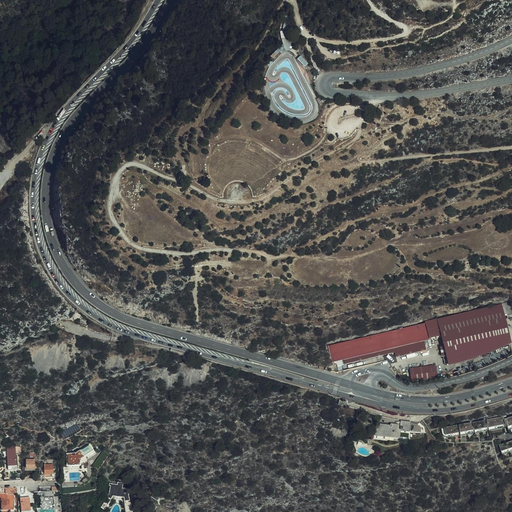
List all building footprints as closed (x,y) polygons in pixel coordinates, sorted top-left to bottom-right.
[(279,32),(285,51),(291,50),(286,30),(279,32)] [(270,56),(275,60),(282,52),(278,48),(270,56)] [(298,59),(304,67),(308,64),(301,56),(298,59)] [(332,361),(344,358),(346,364),(394,353),(395,358),(425,351),(422,340),(442,335),(449,364),(492,353),(492,352),(498,350),(498,349),(505,347),(505,345),(511,343),(502,304),(328,345),(332,361)] [(435,366),(410,369),(411,382),(436,379),(435,366)] [(488,425),(502,422),(501,414),(486,417),(488,425)] [(473,420),(474,428),(486,426),(485,418),(473,420)] [(380,427),(377,426),(376,433),(386,435),(386,437),(400,438),(401,430),(411,431),(411,430),(412,423),(412,422),(402,420),(402,425),(391,424),(391,426),(380,425),(380,427)] [(459,423),(461,430),(473,428),(471,421),(459,423)] [(412,423),(411,430),(420,432),(421,427),(418,424),(412,423)] [(458,423),(445,425),(446,433),(459,431),(458,423)] [(445,435),(460,435),(459,431),(446,433),(445,425),(443,426),(445,435)] [(500,450),(511,446),(511,440),(498,445),(500,450)] [(76,453),(67,454),(67,465),(72,465),(72,464),(80,464),(80,459),(93,450),(89,444),(76,453)] [(22,453),(21,448),(19,448),(18,447),(16,447),(16,449),(8,450),(9,469),(18,469),(17,455),(19,455),(19,453),(22,453)] [(27,459),(27,469),(36,469),(35,459),(27,459)] [(60,482),(59,474),(54,474),(54,465),(46,465),(46,474),(47,474),(47,480),(50,482),(60,482)] [(107,497),(111,500),(113,496),(124,498),(126,511),(133,511),(130,501),(129,501),(128,489),(125,489),(126,485),(123,485),(123,483),(118,482),(118,485),(112,484),(112,481),(110,480),(109,486),(110,486),(109,495),(107,497)] [(42,506),(55,506),(55,500),(55,493),(46,493),(47,498),(42,498),(42,506)] [(13,494),(3,495),(4,511),(14,510),(13,494)] [(19,498),(20,511),(29,511),(28,497),(19,498)] [(104,509),(111,500),(107,497),(101,507),(104,509)]
